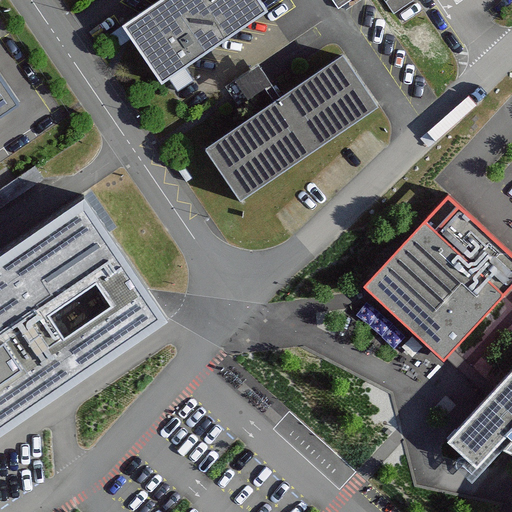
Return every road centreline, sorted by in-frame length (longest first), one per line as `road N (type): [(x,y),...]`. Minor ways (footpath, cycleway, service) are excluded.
road 1 (unclassified): [(511,53),(302,249),(229,299)]
road 2 (unclassified): [(32,0),(229,299)]
road 3 (unclassified): [(229,299),(187,367),(131,428),(78,480),(28,511)]
